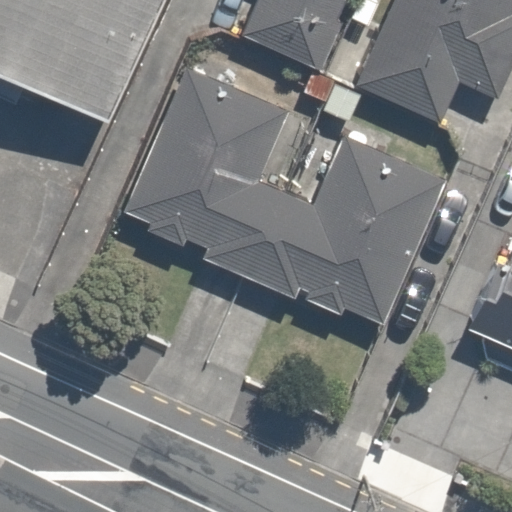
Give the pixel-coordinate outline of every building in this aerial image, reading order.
[(23,69),(104,108),(153,0),(0,0),(0,86),(11,92),(23,69)] [(334,12),(338,0),(249,0),(236,27),(321,63),(342,16),(334,12)] [(511,0),(386,0),(352,76),(437,113),(457,72),(494,90),(511,50),(511,0)] [(443,171),(343,126),(311,197),(257,172),(288,102),(186,58),(120,202),(147,214),(143,222),(180,238),(184,231),(203,240),(199,250),(291,291),(296,280),(305,283),(301,291),(337,306),(341,299),(379,316),(443,171)] [(461,317),(511,340),(511,240),(505,257),(493,252),(461,317)]
